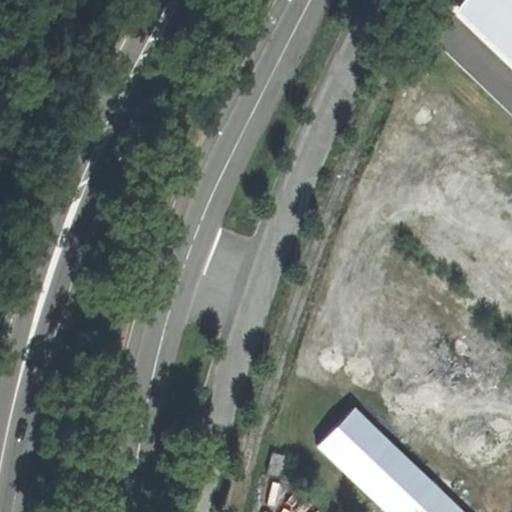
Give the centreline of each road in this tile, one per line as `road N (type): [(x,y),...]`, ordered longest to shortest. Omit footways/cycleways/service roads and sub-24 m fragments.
road 1 (unclassified): [(310,0),(194,235),(165,321),(128,511)]
road 2 (secondary): [(178,0),(70,222),(20,382),(0,483)]
